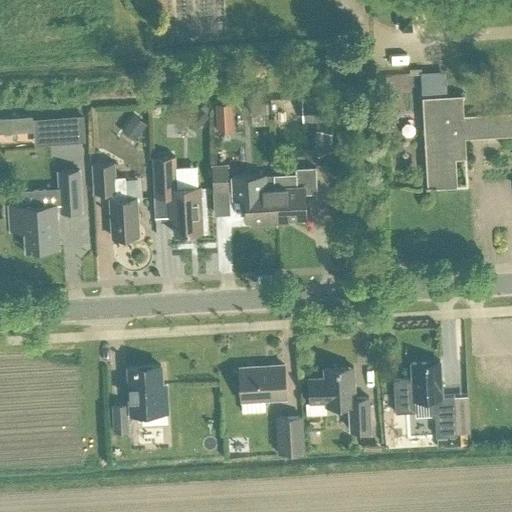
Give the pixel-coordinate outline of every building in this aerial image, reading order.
[(344,53),(316,53),(316,73),(344,73),(344,53)] [(418,70),(418,91),(443,90),(443,69),(418,70)] [(486,134),(485,112),(464,113),(463,93),(442,94),(423,95),(428,186),(457,184),(456,157),(466,156),(465,135),(486,134)] [(324,97),(303,98),(303,120),(325,120),(324,97)] [(216,115),(232,114),(231,102),(215,103),(216,115)] [(195,129),(209,115),(198,105),(185,120),(195,129)] [(511,110),(485,112),(486,134),(511,132),(511,110)] [(0,128),(29,128),(29,113),(0,113),(0,128)] [(138,135),(147,123),(134,113),(125,125),(138,135)] [(50,143),(85,141),(83,114),(48,117),(50,143)] [(174,215),(174,231),(202,230),(200,184),(176,185),(175,156),(154,157),(156,195),(167,195),(168,215),(174,215)] [(114,176),(114,161),(93,162),(94,189),(112,189),(112,199),(109,199),(110,235),(138,234),(136,196),(124,196),(124,176),(114,176)] [(213,162),(214,190),(230,189),(229,161),(213,162)] [(297,172),(273,173),(275,218),(306,216),(305,190),(317,189),(316,166),(296,167),(297,172)] [(56,203),(18,206),(19,221),(27,221),(28,249),(32,249),(32,251),(42,251),(42,248),(58,247),(56,212),(82,210),(79,169),(58,170),(60,203),(56,203)] [(275,218),(273,173),(263,173),(264,185),(248,186),(248,174),(232,174),(233,196),(245,195),(247,219),(275,218)] [(442,401),(442,396),(442,395),(441,385),(441,378),(440,359),(411,361),(411,377),(393,378),(395,411),(414,409),(415,415),(431,414),(434,414),(435,434),(455,433),(454,400),(442,401)] [(166,381),(163,381),(162,363),(128,364),(130,402),(114,403),(115,428),(127,428),(127,412),(167,410),(166,381)] [(286,396),(284,364),(238,366),(240,399),(242,399),(243,411),(265,410),(264,397),(286,396)] [(354,396),(353,365),(324,366),(325,375),(309,376),(310,400),(325,399),(326,403),(350,403),(351,428),(369,427),(368,395),(354,396)] [(304,448),(302,413),(275,413),(277,450),(304,448)]
